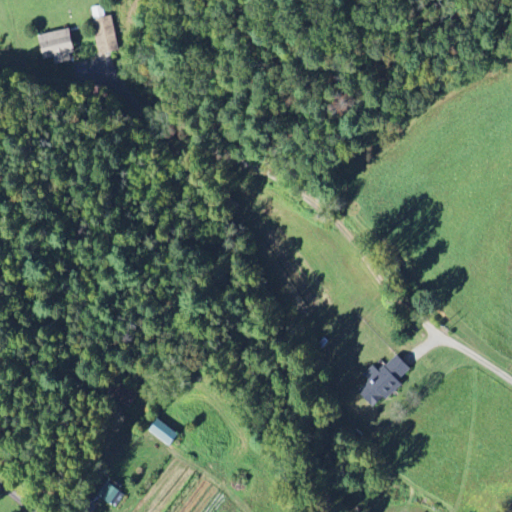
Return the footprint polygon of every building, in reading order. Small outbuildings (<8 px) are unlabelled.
[(119,52),(113,17),(93,20),(99,55),(119,52)] [(76,54),(72,30),(40,36),(44,61),(55,59),(56,65),(72,62),(70,55),(76,54)] [(415,373),(399,355),(381,372),(377,368),(368,377),(372,382),(361,392),(377,409),(415,373)] [(169,448),(178,436),(158,420),(149,432),(169,448)] [(125,495),(106,481),(96,494),(116,508),(125,495)]
